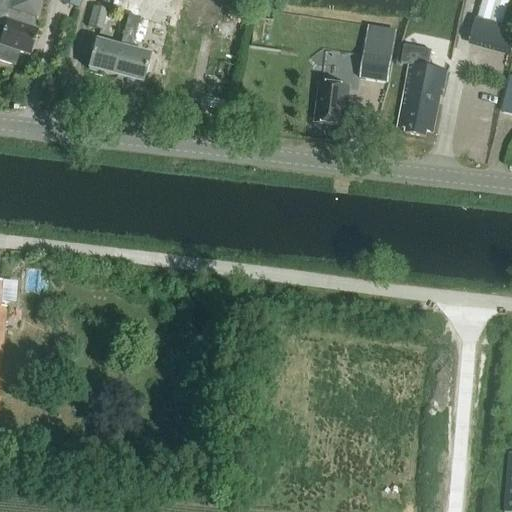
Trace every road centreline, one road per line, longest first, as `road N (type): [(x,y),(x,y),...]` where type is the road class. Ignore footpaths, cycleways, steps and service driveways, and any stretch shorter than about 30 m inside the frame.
road 1 (unclassified): [(511,302),(0,243)]
road 2 (tertiary): [(511,184),(0,125)]
